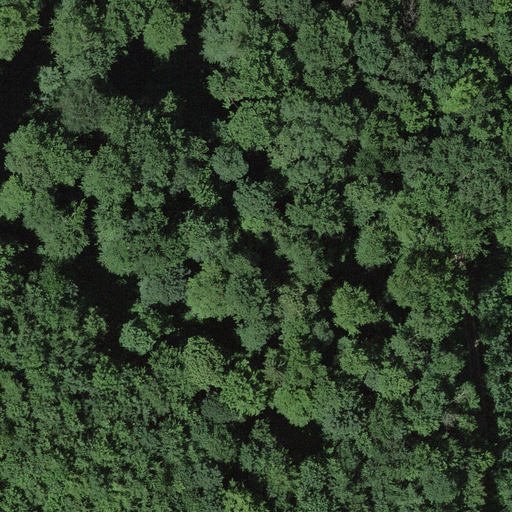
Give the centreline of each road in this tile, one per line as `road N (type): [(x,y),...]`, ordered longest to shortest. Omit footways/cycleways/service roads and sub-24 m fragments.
road 1 (track): [(484,456),(409,63),(372,0)]
road 2 (track): [(0,264),(227,340),(284,390),(360,483),(373,511)]
